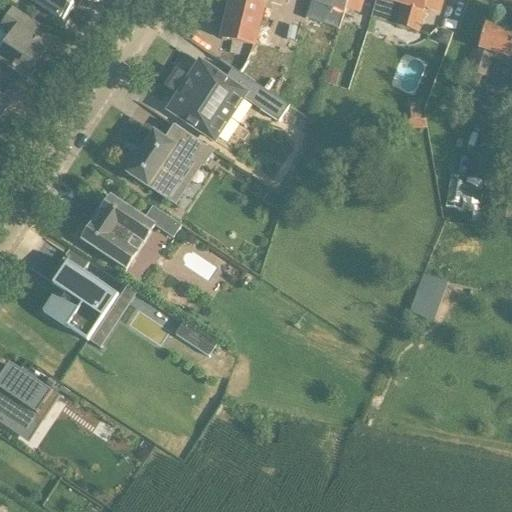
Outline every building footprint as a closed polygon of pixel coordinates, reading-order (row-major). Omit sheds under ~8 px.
[(73,0),(28,0),(28,1),(63,24),(74,7),(71,5),(73,0)] [(231,0),(223,40),(256,48),(268,0),(272,0),(277,1),(277,0),(231,0)] [(312,0),(311,4),(345,15),(346,11),(349,0),(312,0)] [(349,0),(346,11),(359,15),(363,0),(371,0),(377,2),(377,0),(349,0)] [(377,0),(377,2),(401,9),(395,28),(420,36),(425,21),(433,23),(438,13),(439,13),(442,0),(377,0)] [(40,27),(13,9),(0,28),(0,30),(11,37),(0,53),(0,62),(27,80),(48,48),(32,38),(40,27)] [(496,57),(511,61),(511,56),(511,31),(487,24),(479,53),(472,51),(466,74),(490,81),(497,59),(496,58),(496,57)] [(215,142),(243,99),(279,124),(290,108),(233,70),(226,82),(201,66),(170,112),(215,142)] [(411,104),(410,127),(423,128),(424,104),(411,104)] [(166,143),(156,136),(129,177),(167,202),(193,163),(205,170),(215,155),(175,128),(166,143)] [(511,141),(510,141),(488,137),(482,166),(511,172),(511,141)] [(481,212),(482,180),(451,179),(449,211),(481,212)] [(146,222),(113,201),(102,217),(103,218),(96,228),(95,227),(84,244),(127,273),(138,256),(128,249),(134,239),(145,246),(156,229),(175,242),(183,229),(154,210),(146,222)] [(54,288),(67,297),(62,304),(54,300),(44,315),(70,332),(70,331),(89,343),(118,299),(74,270),(74,269),(69,266),(54,288)] [(436,323),(450,284),(424,275),(411,315),(436,323)] [(175,337),(209,359),(217,346),(183,325),(175,337)] [(40,420),(52,401),(59,406),(62,401),(15,369),(12,367),(3,382),(1,384),(0,385),(0,424),(1,424),(20,436),(33,415),(40,420)]
